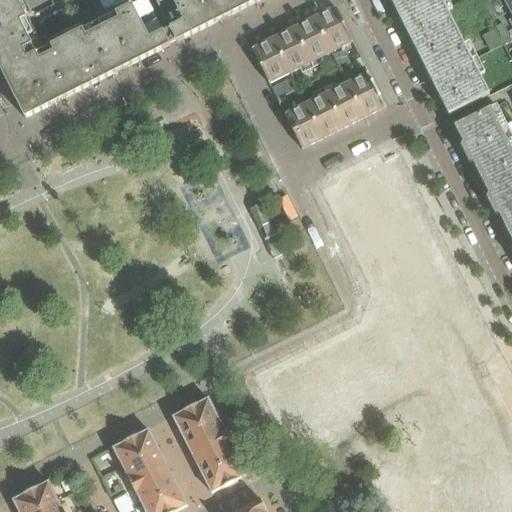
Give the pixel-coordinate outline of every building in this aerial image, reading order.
[(32,18),(22,0),(0,0),(0,70),(1,73),(44,51),(40,43),(38,44),(26,21),(32,18)] [(176,44),(253,5),(250,0),(154,0),(169,30),(176,44)] [(434,0),(388,0),(398,18),(434,0)] [(464,48),(448,14),(447,12),(451,10),(446,0),(434,0),(398,18),(431,83),(477,60),(469,45),(464,48)] [(478,0),(483,9),(499,0),(478,0)] [(509,14),(511,11),(511,0),(499,0),(483,9),(488,18),(505,8),(509,14)] [(169,48),(162,33),(146,1),(133,8),(130,2),(113,10),(115,15),(83,32),(80,27),(64,35),(91,87),(169,48)] [(352,44),(335,9),(314,20),(332,54),(352,44)] [(332,54),(314,20),(271,41),(288,76),(332,54)] [(506,34),(501,25),(495,29),(500,38),(506,34)] [(511,43),(506,34),(500,38),(505,46),(511,43)] [(25,120),(91,87),(64,35),(48,43),(51,48),(44,51),(1,73),(25,120)] [(288,76),(271,41),(251,51),(269,86),(271,85),(273,89),(271,90),(276,101),(298,91),(292,80),(290,81),(288,76)] [(490,98),(479,77),(484,74),(477,60),(431,83),(448,118),(490,98)] [(385,109),(368,75),(347,85),(364,120),(385,109)] [(364,120),(347,85),(303,107),(322,141),(364,120)] [(322,141),(303,107),(284,117),(302,151),(322,141)] [(511,138),(496,107),(454,129),(511,244),(511,138)] [(249,211),(248,211),(259,231),(262,229),(266,240),(264,241),(274,261),(287,254),(261,204),(249,211)] [(182,438),(218,419),(215,412),(209,401),(198,406),(185,412),(184,414),(173,419),(182,438)] [(192,456),(228,438),(223,430),(218,419),(182,438),(192,456)] [(123,469),(158,450),(149,432),(138,437),(129,441),(124,445),(113,451),(119,462),(123,469)] [(237,457),(232,447),(228,438),(192,456),(202,475),(237,457)] [(168,469),(158,450),(123,469),(128,480),(132,488),(168,469)] [(247,476),(241,465),(237,457),(202,475),(211,495),(222,490),(236,482),(247,476)] [(177,488),(168,469),(132,488),(137,496),(143,507),(177,488)] [(44,511),(59,505),(58,502),(49,484),(38,489),(32,492),(24,497),(13,502),(17,511),(44,511)] [(178,511),(187,507),(177,488),(143,507),(144,511),(178,511)] [(265,511),(260,501),(239,511),(265,511)]
